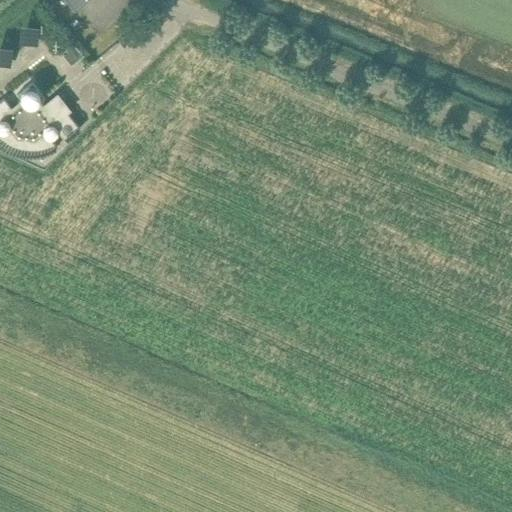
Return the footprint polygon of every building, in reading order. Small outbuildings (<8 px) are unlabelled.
[(67,0),(76,10),(87,0),(67,0)] [(88,0),(77,10),(98,34),(118,15),(104,0),(88,0)] [(25,22),(24,41),(49,42),(49,22),(25,22)] [(73,42),(61,53),(71,64),(83,53),(73,42)] [(21,99),(12,108),(4,97),(0,100),(0,129),(2,132),(0,134),(0,144),(5,148),(13,151),(21,153),(30,154),(41,153),(53,148),(56,146),(50,139),(59,130),(66,139),(79,129),(68,112),(71,109),(58,92),(42,104),(39,101),(44,97),(32,81),(17,94),(21,99)]
